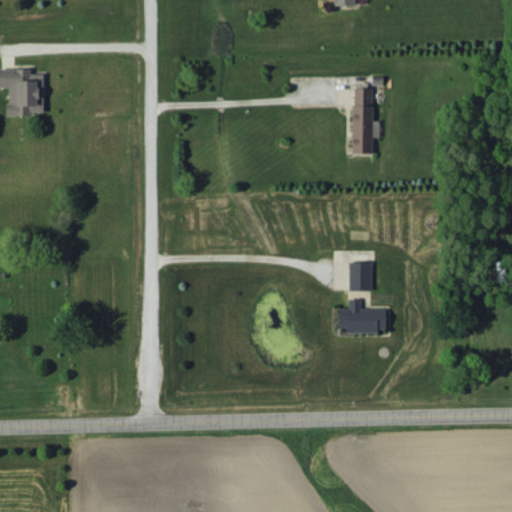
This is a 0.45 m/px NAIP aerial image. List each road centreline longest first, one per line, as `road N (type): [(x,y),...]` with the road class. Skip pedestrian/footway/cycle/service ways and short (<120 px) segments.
road 1 (tertiary): [(0,425),(511,415)]
road 2 (residential): [(149,421),(151,0)]
